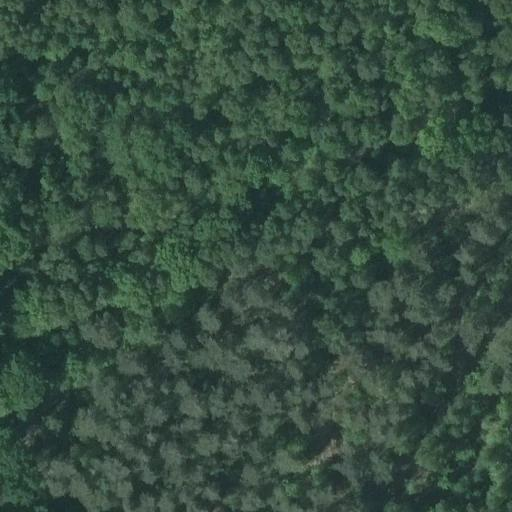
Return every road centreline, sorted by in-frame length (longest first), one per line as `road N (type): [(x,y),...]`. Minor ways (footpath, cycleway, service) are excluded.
road 1 (track): [(5,329),(511,200)]
road 2 (track): [(511,312),(456,381),(372,511)]
road 3 (track): [(45,511),(5,329)]
